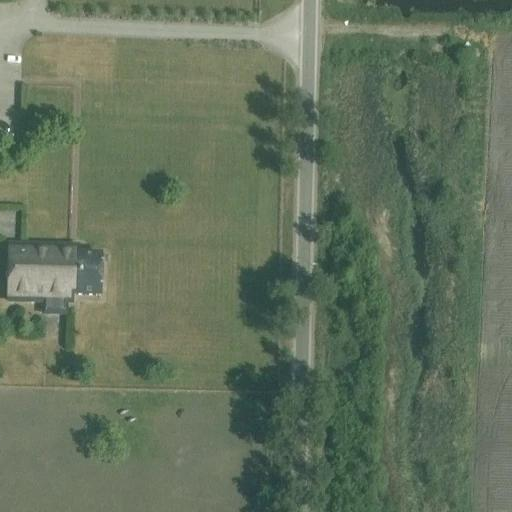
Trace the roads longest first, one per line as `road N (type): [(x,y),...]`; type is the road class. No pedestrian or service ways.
road 1 (unclassified): [(296,511),(308,0)]
road 2 (unknown): [(0,29),(307,35)]
